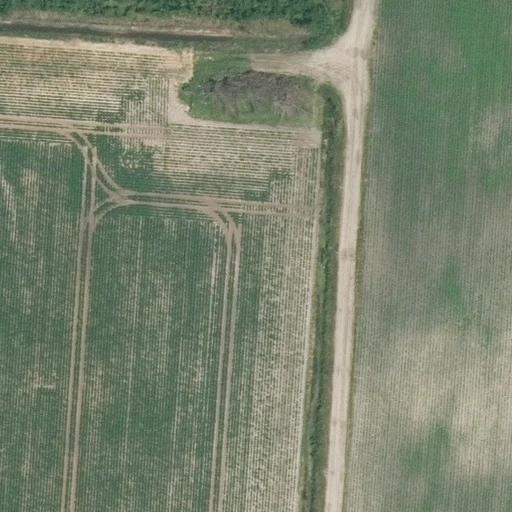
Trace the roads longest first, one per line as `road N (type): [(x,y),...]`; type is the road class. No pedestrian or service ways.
road 1 (track): [(326,511),(357,0)]
road 2 (track): [(0,51),(352,61)]
